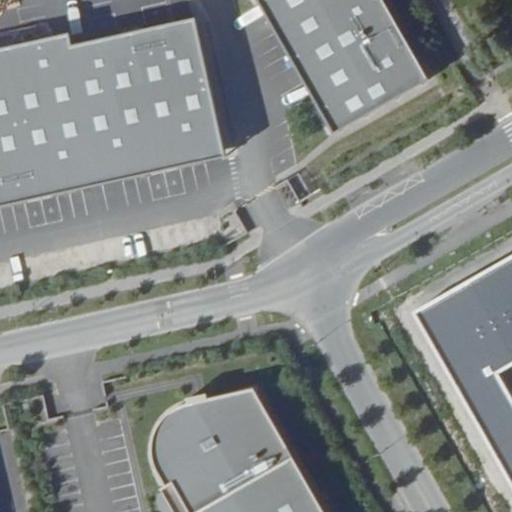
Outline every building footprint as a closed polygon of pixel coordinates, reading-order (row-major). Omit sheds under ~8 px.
[(380,0),(258,0),(334,132),(426,80),(380,0)] [(67,37),(0,52),(0,205),(224,153),(194,23),(70,51),(67,37)] [(511,256),(412,313),(511,488),(511,256)] [(327,511),(258,391),(196,403),(189,404),(183,407),(177,411),(171,415),(166,420),(162,425),(159,432),(156,439),(154,446),(154,454),(155,461),(158,474),(162,480),(169,490),(176,486),(190,511),(327,511)] [(190,511),(176,486),(169,490),(165,492),(176,511),(190,511)]
